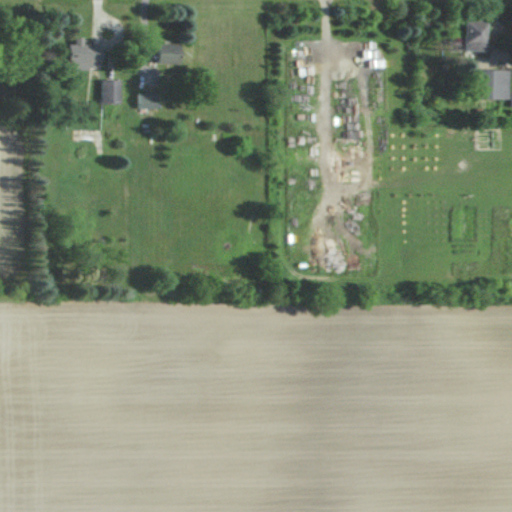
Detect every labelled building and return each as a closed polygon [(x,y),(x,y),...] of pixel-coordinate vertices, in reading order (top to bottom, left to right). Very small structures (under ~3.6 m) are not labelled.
[(457,50),(479,50),(479,18),(457,18),(457,50)] [(176,62),(176,42),(150,42),(150,62),(176,62)] [(96,67),(96,44),(72,44),(72,43),(59,43),(59,67),(96,67)] [(470,98),(503,98),(503,105),(511,105),(511,68),(470,69),(470,98)] [(97,103),(117,103),(117,79),(97,79),(97,103)] [(133,112),(154,112),(154,92),(133,92),(133,112)]
